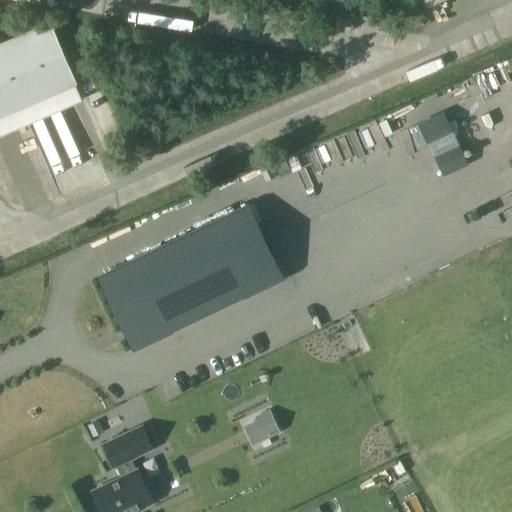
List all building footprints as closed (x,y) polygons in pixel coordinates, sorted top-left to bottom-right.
[(0,135),(81,100),(74,84),(77,83),(51,21),(0,43),(0,135)] [(300,281),(269,207),(120,271),(151,345),(300,281)] [(92,273),(0,304),(0,342),(104,305),(92,273)] [(0,351),(0,359),(14,355),(12,347),(0,351)] [(80,380),(53,402),(66,418),(93,396),(80,380)] [(16,420),(39,401),(24,383),(1,403),(16,420)] [(145,506),(131,477),(129,478),(123,464),(124,463),(115,442),(98,449),(108,471),(108,470),(110,469),(117,483),(87,497),(94,511),(139,511),(138,509),(145,506)] [(0,501),(14,488),(0,473),(0,501)]
